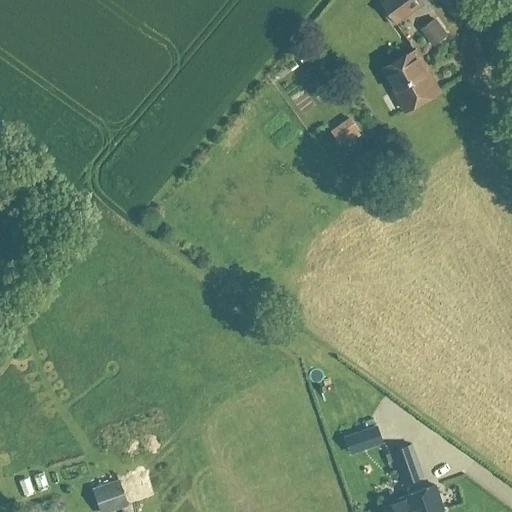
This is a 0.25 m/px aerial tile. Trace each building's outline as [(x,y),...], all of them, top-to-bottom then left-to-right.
[(397,23),(424,3),(421,0),(388,0),(382,4),(389,13),(387,14),(393,22),(395,20),(397,23)] [(479,0),(443,0),(460,21),(482,4),(479,0)] [(435,19),(422,29),(434,45),(447,35),(435,19)] [(486,30),(493,59),(511,54),(511,24),(486,30)] [(383,69),(406,110),(440,91),(417,50),(383,69)] [(329,130),(338,143),(358,129),(349,116),(329,130)] [(353,164),(362,176),(380,163),(371,151),(353,164)] [(401,485),(423,477),(411,443),(389,451),(401,485)] [(120,482),(92,492),(99,511),(107,511),(128,505),(120,482)] [(404,498),(384,505),(385,511),(442,511),(442,510),(444,509),(435,485),(403,496),(404,498)]
